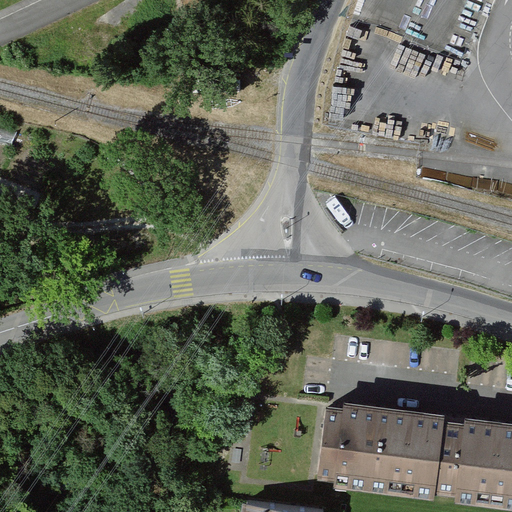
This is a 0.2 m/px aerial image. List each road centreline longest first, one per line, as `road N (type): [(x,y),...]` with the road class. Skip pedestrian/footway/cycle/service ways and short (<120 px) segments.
road 1 (tertiary): [(0,333),(181,283),(252,274)]
road 2 (tertiary): [(316,275),(361,279),(511,321)]
road 3 (unclassified): [(288,180),(299,84),(331,0)]
